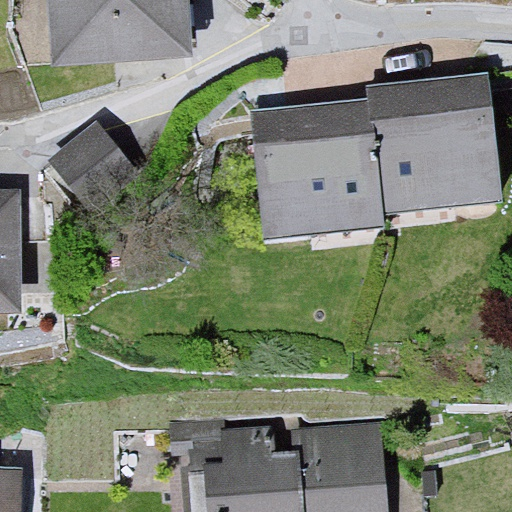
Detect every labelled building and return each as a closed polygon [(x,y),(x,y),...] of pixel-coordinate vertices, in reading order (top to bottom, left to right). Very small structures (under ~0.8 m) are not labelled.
[(193,0),(55,0),(64,72),(200,55),(193,0)] [(256,121),(268,244),(394,232),(392,216),(504,205),(492,82),(372,94),(373,110),(256,121)] [(50,152),(69,192),(123,167),(104,126),(50,152)] [(33,200),(0,201),(0,314),(37,313),(33,200)] [(389,511),(382,441),(307,448),(313,511),(389,511)] [(211,465),(214,511),(300,511),(298,460),(211,465)] [(25,511),(26,474),(0,473),(0,511),(25,511)]
